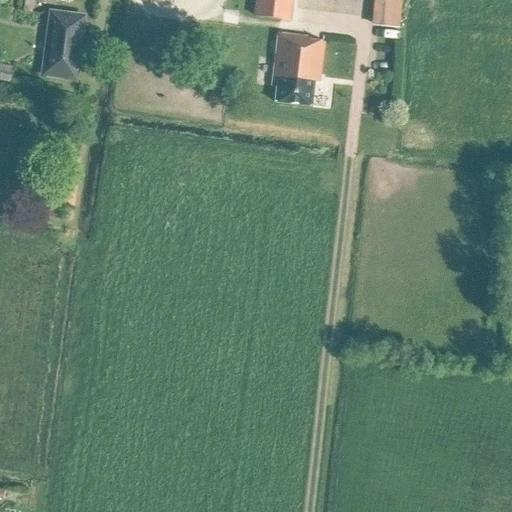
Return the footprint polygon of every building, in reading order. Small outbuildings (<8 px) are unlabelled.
[(33,0),(23,0),(21,12),(31,14),(33,0)] [(254,0),(252,17),(290,21),(291,0),(254,0)] [(398,30),(401,0),(373,0),(370,28),(398,30)] [(48,11),(39,77),(76,82),(85,16),(48,11)] [(316,86),(321,46),(306,44),(307,40),(274,37),(269,80),(275,81),(272,106),(308,110),(311,85),(316,86)] [(12,68),(0,65),(0,81),(10,83),(12,68)]
